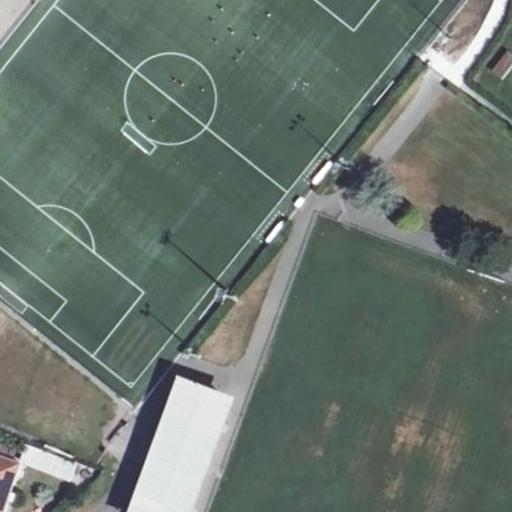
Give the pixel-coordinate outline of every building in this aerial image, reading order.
[(511,51),(510,50),(494,72),(504,80),(511,69),(511,51)] [(131,511),(193,511),(204,484),(191,478),(201,452),(214,457),(231,412),(217,407),(222,394),(182,380),(131,511)] [(217,407),(231,412),(236,399),(222,394),(217,407)] [(30,444),(24,460),(73,480),(80,464),(30,444)] [(191,478),(204,484),(214,457),(201,452),(191,478)] [(13,492),(23,464),(0,455),(0,511),(8,490),(13,492)]
